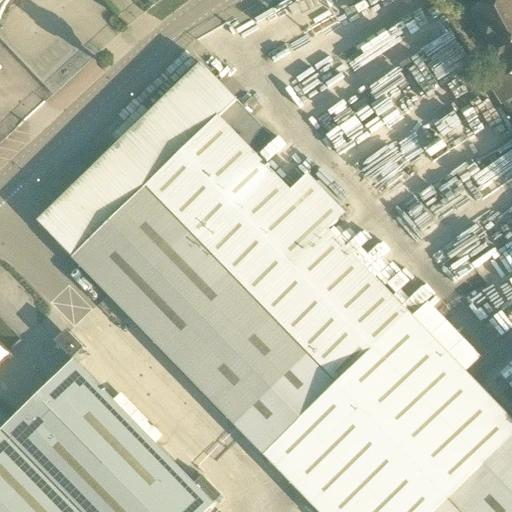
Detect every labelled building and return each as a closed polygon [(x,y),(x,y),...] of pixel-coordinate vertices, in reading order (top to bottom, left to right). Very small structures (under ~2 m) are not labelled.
[(0,0),(0,17),(2,14),(5,9),(9,4),(12,0),(0,0)] [(495,0),(473,12),(508,77),(511,74),(511,13),(511,1),(511,0),(495,0)] [(38,223),(48,234),(317,511),(511,511),(511,422),(328,233),(346,216),(308,176),(290,193),(256,158),(274,141),(201,65),(38,223)] [(79,350),(66,337),(59,344),(72,357),(79,350)] [(60,376),(0,433),(0,511),(209,511),(215,506),(214,505),(223,496),(203,476),(194,484),(74,362),(60,376)]
